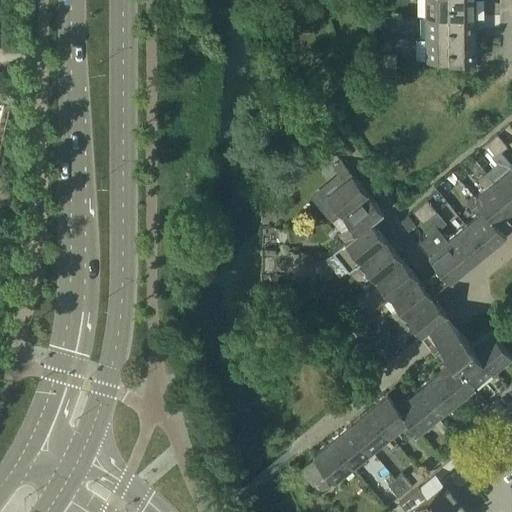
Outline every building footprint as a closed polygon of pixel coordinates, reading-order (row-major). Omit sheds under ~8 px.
[(424,0),(425,16),(477,17),(476,0),(424,0)] [(477,17),(425,16),(425,38),(477,38),(477,17)] [(477,60),(477,38),(425,38),(425,60),(477,60)] [(497,133),(489,139),(500,151),(507,146),(497,133)] [(489,139),(483,145),(493,157),(500,151),(489,139)] [(493,181),(511,204),(511,165),(500,151),(493,157),(497,163),(485,172),(493,181)] [(326,194),(342,213),(367,192),(342,161),(333,167),(343,180),(326,194)] [(279,164),(279,174),(292,174),(292,164),(279,164)] [(511,225),(503,215),(511,207),(511,204),(493,181),(474,196),(505,234),(511,228),(511,225)] [(383,211),(367,192),(342,213),(357,232),(371,221),(383,211)] [(486,249),(505,234),(474,196),(466,202),(476,214),(465,223),(486,249)] [(427,199),(419,205),(429,217),(437,211),(427,199)] [(422,223),(429,217),(419,205),(412,211),(422,223)] [(408,214),(400,221),(409,231),(416,224),(408,214)] [(333,251),(348,269),(386,239),(371,221),(357,232),(333,251)] [(468,264),(486,249),(465,223),(447,238),(468,264)] [(428,254),(449,280),(468,264),(447,238),(437,226),(418,241),(428,254)] [(289,229),(290,241),(294,240),(307,239),(306,227),(295,229),(289,229)] [(366,268),(375,278),(401,257),(386,239),(348,269),(354,277),(366,268)] [(302,253),(302,264),(312,264),(312,253),(302,253)] [(416,276),(401,257),(375,278),(390,297),(416,276)] [(416,276),(390,297),(399,307),(387,317),(394,325),(431,295),(416,276)] [(294,298),(294,288),(282,288),(282,298),(294,298)] [(421,334),(428,329),(446,314),(447,313),(431,295),(394,325),(400,333),(412,323),(421,334)] [(359,311),(346,321),(352,328),(364,318),(359,311)] [(471,380),(489,366),(471,344),(471,343),(460,329),(459,329),(453,322),(446,314),(428,329),(434,337),(452,359),(470,381),(471,380)] [(364,318),(352,328),(357,335),(370,325),(364,318)] [(378,325),(383,331),(391,324),(386,318),(378,325)] [(489,366),(492,370),(511,354),(490,328),(471,343),(471,344),(489,366)] [(368,347),(378,338),(372,332),(362,340),(368,347)] [(474,384),(471,380),(470,381),(452,359),(434,374),(455,400),(474,384)] [(434,374),(415,389),(436,415),(455,400),(434,374)] [(418,430),(436,415),(415,389),(404,398),(395,386),(387,393),(418,430)] [(499,392),(509,405),(511,401),(511,393),(506,387),(499,392)] [(410,437),(418,430),(387,393),(368,408),(389,433),(400,425),(410,437)] [(371,449),(389,433),(368,408),(350,423),(371,449)] [(479,429),(486,423),(476,411),(469,417),(479,429)] [(462,423),(472,435),(479,429),(469,417),(462,423)] [(352,464),(371,449),(350,423),(331,438),(352,464)] [(321,489),(352,464),(331,438),(300,464),(321,489)] [(405,490),(412,484),(402,472),(395,478),(405,490)] [(388,483),(398,496),(405,490),(395,478),(388,483)] [(426,496),(418,487),(399,503),(406,511),(408,511),(414,507),(418,511),(441,511),(459,498),(445,481),(426,496)] [(441,511),(470,511),(459,498),(441,511)]
